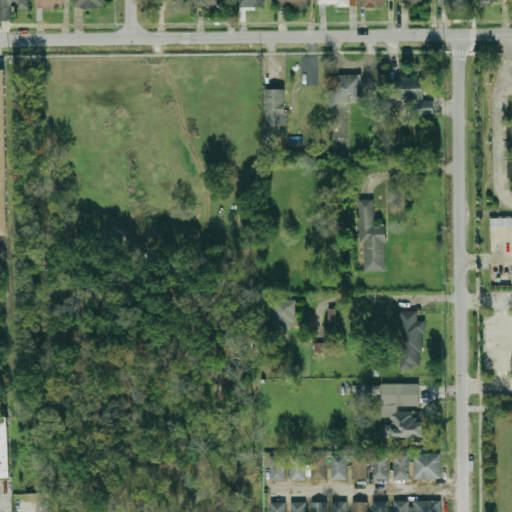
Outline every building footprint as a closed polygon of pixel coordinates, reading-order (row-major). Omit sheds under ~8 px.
[(29,8),(29,0),(0,0),(0,20),(12,20),(12,8),(29,8)] [(63,7),(63,0),(36,0),(36,8),(63,7)] [(0,236),(8,236),(5,69),(0,69),(0,236)] [(362,103),(362,74),(333,74),(333,108),(346,108),(346,103),(362,103)] [(424,78),(390,78),(390,99),(424,99),(424,78)] [(267,126),(286,125),(285,89),(266,89),(267,126)] [(420,115),(434,115),(434,101),(419,102),(420,115)] [(386,226),(375,226),(374,199),(359,199),(359,243),(364,243),(364,271),(386,271),(386,226)] [(511,226),(511,217),(490,218),(491,226),(511,226)] [(295,299),(275,299),(275,327),(295,327),(295,299)] [(336,309),(328,309),(328,333),(336,333),(336,309)] [(418,321),(418,312),(401,312),(399,368),(422,368),(424,321),(418,321)] [(418,385),(407,385),(407,383),(382,383),(383,417),(391,416),(391,423),(383,424),(384,437),(426,437),(425,421),(416,421),(415,411),(397,411),(397,404),(419,404),(418,385)] [(0,418),(0,480),(10,480),(9,418),(0,418)] [(306,452),(291,452),(291,480),(306,480),(306,452)] [(311,480),(327,480),(327,454),(311,454),(311,480)] [(332,479),(347,479),(347,454),(332,454),(332,479)] [(368,454),(353,454),(353,478),(368,478),(368,454)] [(374,478),(388,478),(388,455),(374,454),(374,478)] [(394,478),(409,478),(409,454),(394,454),(394,478)] [(414,454),(414,478),(441,478),(441,454),(414,454)] [(286,455),(270,455),(270,480),(286,480),(286,455)] [(373,500),(373,511),(388,511),(388,500),(373,500)] [(409,511),(409,500),(394,500),(394,511),(409,511)] [(441,511),(441,500),(415,500),(415,511),(441,511)] [(286,511),(286,501),(271,501),(271,511),(286,511)] [(306,511),(306,501),(291,501),(291,511),(306,511)] [(311,511),(326,511),(326,501),(311,501),(311,511)] [(348,511),(348,501),(332,501),(332,511),(348,511)] [(369,511),(369,501),(353,501),(353,511),(369,511)]
